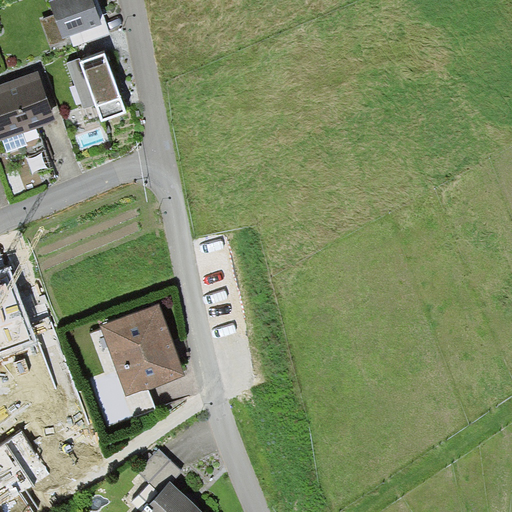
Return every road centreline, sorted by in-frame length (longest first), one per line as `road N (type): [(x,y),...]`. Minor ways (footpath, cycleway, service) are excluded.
road 1 (residential): [(163,159),(214,395),(258,511)]
road 2 (residential): [(0,225),(163,159)]
road 3 (residential): [(163,159),(130,0)]
